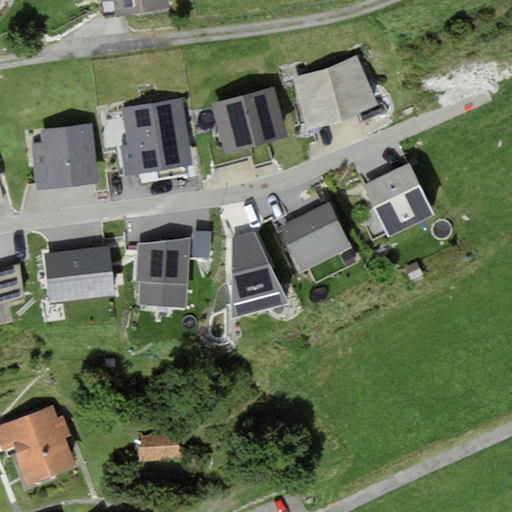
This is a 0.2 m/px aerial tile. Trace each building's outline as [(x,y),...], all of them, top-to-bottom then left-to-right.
[(167,0),(101,0),(104,19),(169,11),(167,0)] [(362,56),(300,78),(317,127),(379,105),(362,56)] [(274,90),(213,105),(226,156),(287,141),(274,90)] [(185,98),(128,108),(139,172),(197,161),(185,98)] [(90,125),(40,131),(41,144),(33,145),(39,192),(97,185),(90,125)] [(435,218),(408,165),(364,187),(391,240),(435,218)] [(351,250),(329,206),(280,229),(302,274),(351,250)] [(233,238),(231,319),(289,304),(254,233),(233,238)] [(140,304),(186,307),(189,239),(142,245),(140,304)] [(109,249),(45,256),(50,302),(114,295),(109,249)] [(23,263),(0,266),(0,300),(28,297),(23,263)] [(76,468),(61,430),(63,430),(53,406),(0,429),(0,453),(1,456),(11,452),(27,489),(76,468)] [(179,437),(139,439),(140,460),(180,457),(179,437)]
